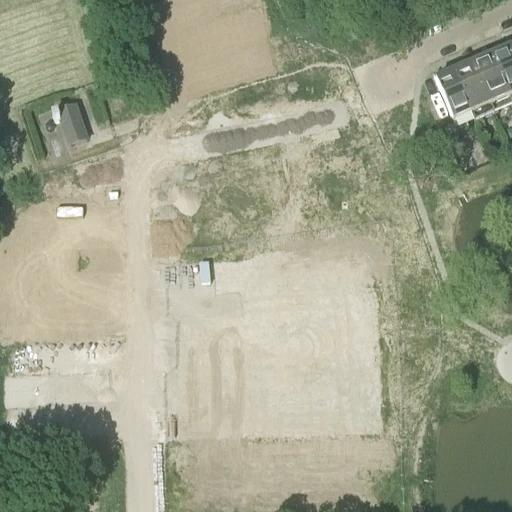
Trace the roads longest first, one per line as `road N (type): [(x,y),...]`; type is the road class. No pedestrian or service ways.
road 1 (unknown): [(408,103),(187,106),(185,81),(194,58),(211,54),(387,54),(411,75)]
road 2 (residential): [(511,15),(431,50),(411,75),(396,288),(404,314),(469,343)]
